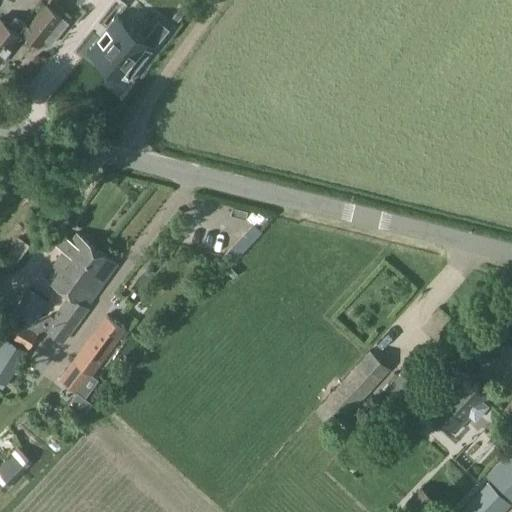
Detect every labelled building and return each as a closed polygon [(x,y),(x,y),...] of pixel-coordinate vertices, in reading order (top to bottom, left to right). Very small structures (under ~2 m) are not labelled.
[(50,46),(69,23),(46,4),(28,26),(22,34),(38,47),(44,41),(50,46)] [(22,34),(28,26),(16,16),(8,26),(0,19),(0,61),(20,36),(22,34)] [(130,77),(169,28),(158,19),(143,39),(115,16),(106,28),(113,34),(105,44),(98,38),(88,50),(119,75),(122,71),(130,77)] [(0,234),(16,218),(0,202),(0,234)] [(95,247),(76,233),(44,276),(68,294),(74,298),(97,268),(87,259),(95,247)] [(117,264),(95,247),(87,259),(97,268),(74,298),(68,294),(43,329),(64,342),(89,307),(86,305),(117,264)] [(49,303),(33,290),(18,309),(34,322),(49,303)] [(21,320),(6,312),(0,323),(0,340),(5,332),(14,337),(21,320)] [(106,315),(73,361),(59,380),(76,393),(77,394),(78,392),(92,374),(118,338),(123,340),(129,332),(106,315)] [(21,320),(14,337),(12,341),(28,349),(39,330),(21,320)] [(366,354),(314,410),(353,445),(369,428),(349,410),(385,371),(366,354)] [(469,417),(475,421),(488,405),(484,401),(488,396),(462,372),(456,379),(450,372),(435,388),(427,381),(429,379),(410,362),(389,385),(407,402),(422,387),(436,400),(429,408),(455,432),(469,417)] [(83,415),(92,403),(78,392),(77,394),(76,393),(68,404),(83,415)] [(511,413),(511,399),(502,411),(508,418),(511,413)] [(0,485),(5,491),(33,461),(17,446),(0,464),(0,485)] [(511,447),(488,472),(506,490),(511,495),(511,447)] [(474,495),(491,511),(500,511),(510,502),(488,481),(474,495)]
